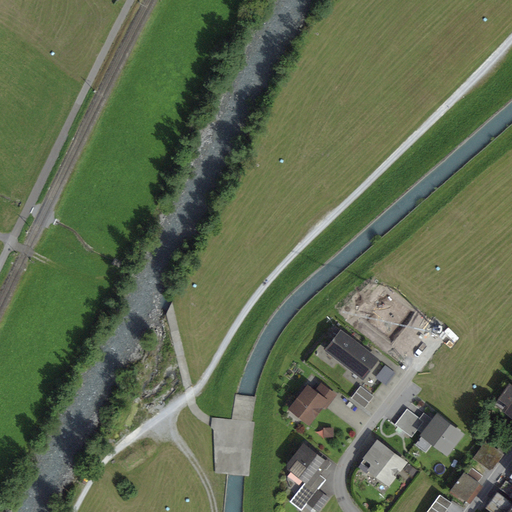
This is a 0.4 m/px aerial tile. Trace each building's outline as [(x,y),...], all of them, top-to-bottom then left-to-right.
[(327,349),(345,363),(359,345),(341,331),(327,349)] [(377,359),(359,345),(345,363),(363,376),(377,359)] [(387,384),(395,373),(386,366),(378,377),(387,384)] [(497,403),(511,413),(511,384),(510,383),(496,402),(494,400),(491,403),(495,406),(497,403)] [(300,414),(309,422),(322,405),(325,401),(329,403),(335,395),(321,384),(315,392),(308,386),(294,404),(303,411),(300,414)] [(363,407),(372,395),(360,386),(351,398),(363,407)] [(300,414),(303,411),(294,404),(291,408),(300,414)] [(407,408),(395,424),(412,437),(424,421),(407,408)] [(437,415),(423,434),(447,452),(461,433),(437,415)] [(367,473),(370,469),(386,481),(403,460),(378,440),(360,464),(360,468),(367,473)] [(486,442),(475,457),(490,469),(501,453),(486,442)] [(290,501),(301,510),(308,502),(318,490),(324,482),(316,476),(323,467),(326,462),(306,446),(298,455),(295,456),(289,463),(289,467),(306,480),(290,501)] [(323,467),(326,470),(332,462),(328,460),(326,462),(323,467)] [(386,481),(389,484),(406,462),(403,460),(386,481)] [(457,481),(451,489),(466,501),(479,483),(478,482),(483,475),(472,467),(467,474),(464,472),(458,480),(457,479),(456,481),(457,481)] [(511,484),(507,481),(500,489),(511,497),(511,484)] [(318,490),(308,502),(319,510),(328,498),(318,490)] [(493,500),(510,511),(511,511),(511,501),(511,502),(496,492),(491,498),(493,500)] [(440,494),(426,511),(445,511),(452,503),(440,494)] [(510,511),(493,500),(487,507),(493,511),(510,511)]
